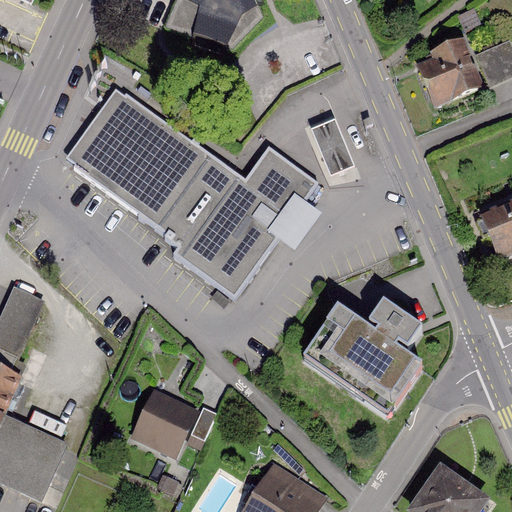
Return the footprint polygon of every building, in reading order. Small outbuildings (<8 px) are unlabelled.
[(0,0),(33,14),(39,0),(0,0)] [(183,0),(170,30),(232,54),(261,23),(251,0),(183,0)] [(464,49),(412,72),(434,123),(511,87),(511,52),(510,48),(471,66),(464,49)] [(121,94),(65,165),(234,297),(248,278),(316,192),(273,158),(246,192),(121,94)] [(340,128),(312,140),(333,189),(361,177),(340,128)] [(511,211),(478,225),(497,272),(511,265),(511,211)] [(47,307),(15,294),(0,333),(0,353),(25,363),(47,307)] [(339,314),(304,364),(389,423),(424,372),(407,360),(425,335),(386,308),(367,334),(339,314)] [(0,376),(0,433),(21,386),(0,376)] [(202,418),(153,398),(133,447),(182,467),(192,441),(202,418)] [(209,447),(220,420),(204,414),(202,418),(192,441),(209,447)] [(0,488),(43,508),(66,458),(6,430),(0,442),(0,488)] [(321,511),(329,500),(275,469),(249,511),(321,511)] [(436,471),(408,511),(486,511),(491,506),(436,471)] [(184,489),(166,479),(160,492),(178,502),(184,489)]
